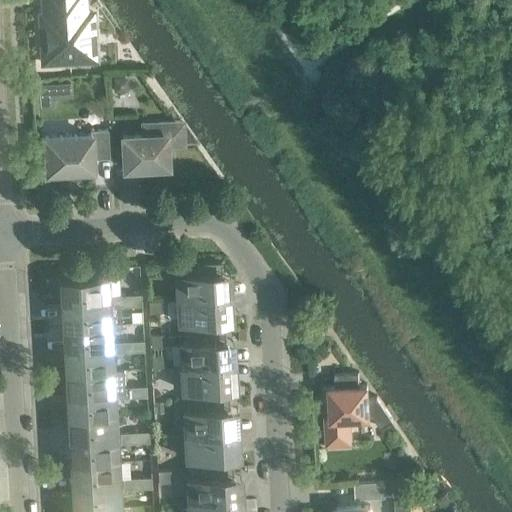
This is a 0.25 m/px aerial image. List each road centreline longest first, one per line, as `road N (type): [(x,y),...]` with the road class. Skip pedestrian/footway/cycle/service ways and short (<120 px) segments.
road 1 (residential): [(280,511),(267,295),(217,225),(4,234)]
road 2 (residential): [(17,511),(4,234)]
